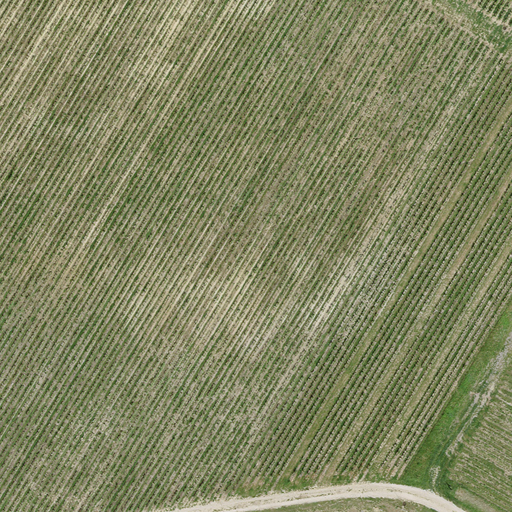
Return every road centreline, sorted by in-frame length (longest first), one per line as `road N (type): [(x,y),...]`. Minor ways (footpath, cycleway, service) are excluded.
road 1 (track): [(206,511),(371,489),(417,495),(454,511)]
road 2 (track): [(511,338),(417,495)]
